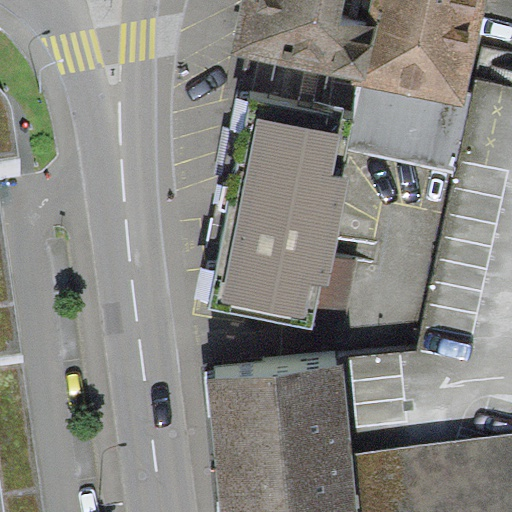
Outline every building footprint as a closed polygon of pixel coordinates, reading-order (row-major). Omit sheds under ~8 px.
[(241,0),(237,20),(365,46),(363,55),(465,76),(480,0),(241,0)] [(347,346),(343,325),(208,338),(219,453),(224,511),(511,511),(511,75),(478,73),(419,338),(347,346)] [(342,91),(250,73),(228,187),(212,275),(312,293),(310,306),(347,314),(362,247),(331,241),(350,137),(333,133),(342,91)] [(0,511),(38,511),(16,351),(0,229),(0,178),(18,176),(13,136),(4,118),(0,113),(0,511)] [(364,123),(359,144),(449,165),(457,133),(411,122),(408,134),(364,123)]
